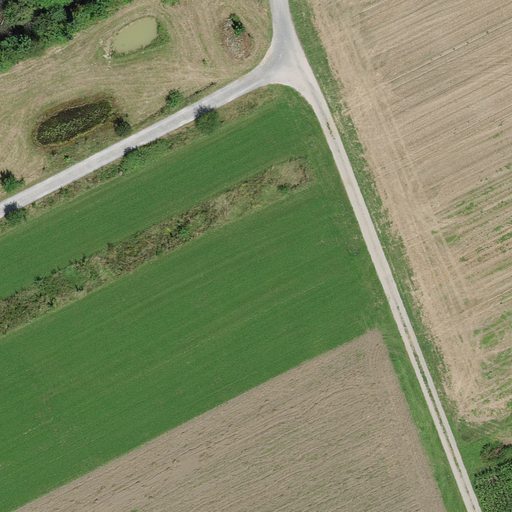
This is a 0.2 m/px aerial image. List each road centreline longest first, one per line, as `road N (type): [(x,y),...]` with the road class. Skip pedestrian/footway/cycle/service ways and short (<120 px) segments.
road 1 (track): [(472,511),(301,66)]
road 2 (track): [(0,217),(301,66),(279,0)]
